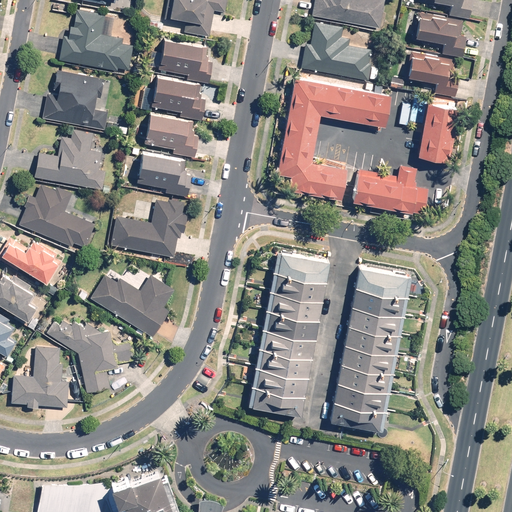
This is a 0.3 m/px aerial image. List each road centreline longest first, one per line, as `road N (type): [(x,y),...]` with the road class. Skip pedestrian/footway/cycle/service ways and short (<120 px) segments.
road 1 (residential): [(231,208),(206,330),(165,394),(123,426),(83,442),(0,442)]
road 2 (residential): [(448,250),(464,226),(509,0)]
road 3 (primary): [(471,425),(511,209)]
road 4 (residential): [(270,0),(231,208)]
road 5 (residential): [(349,231),(312,422)]
road 6 (residential): [(471,425),(439,375),(457,283),(448,250)]
road 7 (residential): [(27,0),(0,135)]
road 8 (residential): [(231,208),(349,231)]
